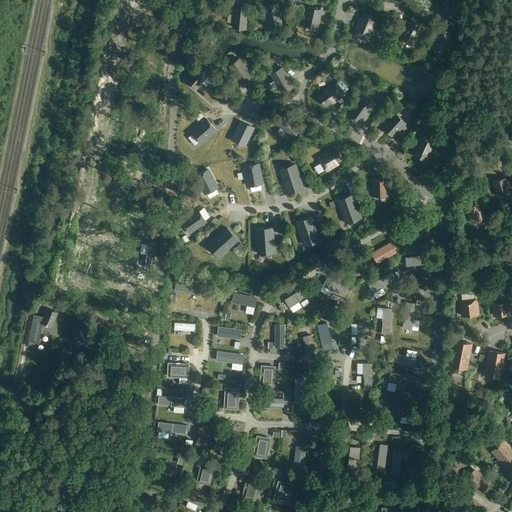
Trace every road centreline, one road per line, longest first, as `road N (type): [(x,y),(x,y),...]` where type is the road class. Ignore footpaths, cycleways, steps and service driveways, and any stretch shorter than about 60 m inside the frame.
road 1 (track): [(176,41),(128,511)]
road 2 (residential): [(443,190),(420,511)]
road 3 (residential): [(232,207),(283,207),(315,197),(377,148)]
